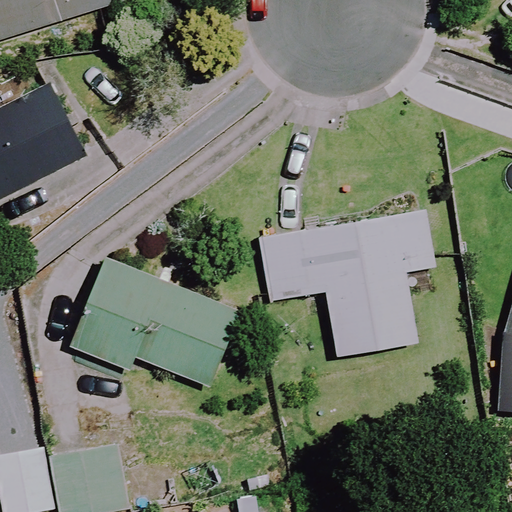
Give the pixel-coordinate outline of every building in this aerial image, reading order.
[(0,0),(0,39),(127,2),(126,0),(0,0)] [(0,201),(84,159),(49,88),(0,111),(0,201)] [(434,269),(425,212),(258,240),(269,303),(326,293),(337,358),(416,345),(404,274),(434,269)] [(239,311),(106,260),(72,348),(128,370),(133,358),(210,388),(239,311)] [(511,297),(502,329),(484,328),(494,411),(511,412),(511,297)] [(49,458),(58,511),(89,511),(130,505),(121,446),(49,458)] [(49,511),(51,511),(43,450),(0,455),(0,495),(2,511),(49,511)]
